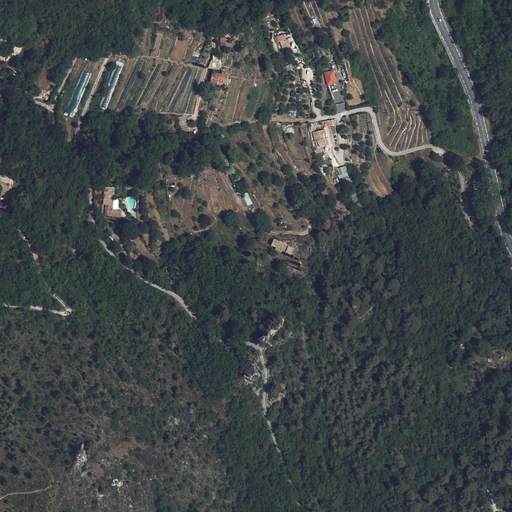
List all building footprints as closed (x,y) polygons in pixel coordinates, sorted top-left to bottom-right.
[(215,56),(212,68),(219,69),(221,61),(218,60),(219,57),(215,56)] [(124,64),(117,61),(99,108),(106,111),(124,64)] [(91,74),(83,70),(65,114),(73,117),(91,74)] [(328,83),(337,82),(334,71),(326,73),(328,83)] [(212,74),(213,80),(222,82),(225,82),(227,73),(222,72),(221,75),(218,74),(212,73),(212,74)] [(330,146),(327,129),(313,132),(315,141),(318,140),(320,147),(330,146)] [(224,168),(227,175),(235,171),(232,164),(224,168)] [(340,183),(349,181),(347,166),(338,168),(340,183)] [(101,199),(109,199),(110,187),(102,186),(101,199)] [(269,245),(274,247),(279,250),(281,251),(288,254),(291,248),(271,239),(269,245)]
